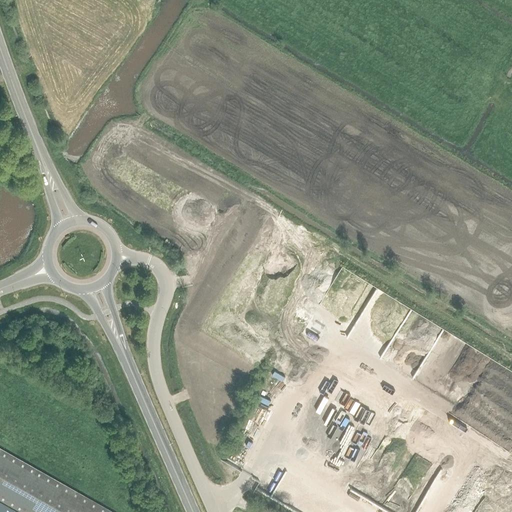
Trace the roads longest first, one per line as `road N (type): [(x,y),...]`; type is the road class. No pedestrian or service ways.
road 1 (tertiary): [(211,511),(156,378),(166,280),(145,260),(115,258)]
road 2 (primary): [(193,511),(131,372)]
